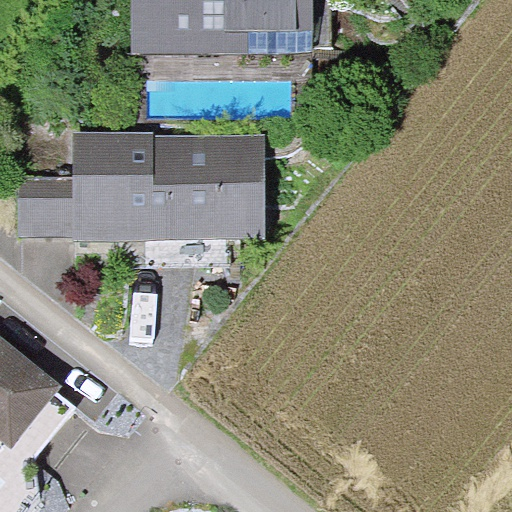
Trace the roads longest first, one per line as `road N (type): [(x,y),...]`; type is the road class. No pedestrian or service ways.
road 1 (residential): [(0,284),(171,431)]
road 2 (residential): [(171,431),(278,511)]
